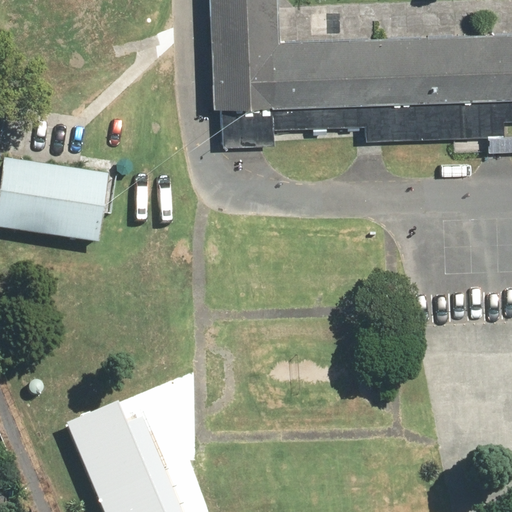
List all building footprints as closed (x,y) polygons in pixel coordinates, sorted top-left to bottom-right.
[(83,57),(109,50),(94,0),(2,0),(22,66),(81,48),(83,57)] [(275,0),(205,0),(209,111),(218,111),(219,148),(260,146),(271,146),(271,140),(271,129),(362,126),(362,141),(381,141),(454,138),(486,137),(501,137),(501,122),(511,121),(511,33),(277,41),(275,0)] [(511,136),(486,137),(486,153),(511,152),(511,136)] [(0,176),(0,234),(94,249),(105,182),(69,176),(2,165),(0,176)] [(66,417),(105,511),(182,511),(142,417),(128,423),(117,396),(66,417)]
